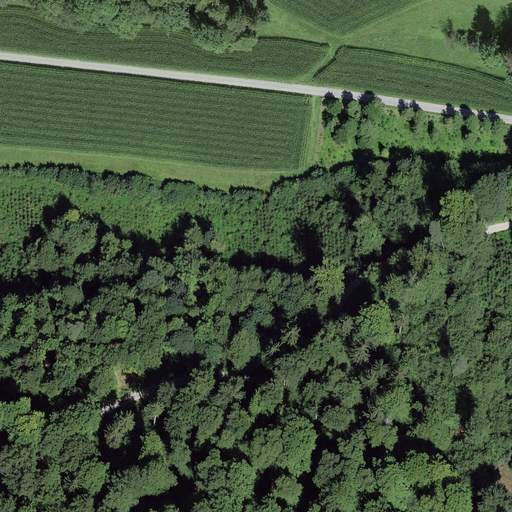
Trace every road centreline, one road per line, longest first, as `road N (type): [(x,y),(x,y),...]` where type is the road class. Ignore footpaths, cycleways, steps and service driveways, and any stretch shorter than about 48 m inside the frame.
road 1 (track): [(0,476),(137,393),(209,376),(288,377),(368,270),(511,225)]
road 2 (residential): [(0,54),(511,119)]
